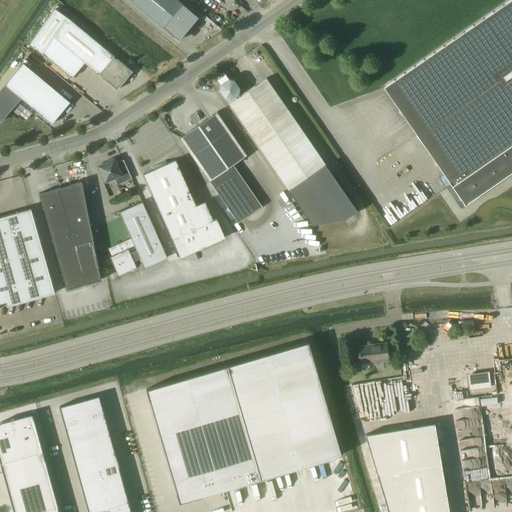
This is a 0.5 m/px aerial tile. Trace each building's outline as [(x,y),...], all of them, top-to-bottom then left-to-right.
[(133,0),(132,2),(179,41),(198,18),(177,0),(133,0)] [(461,201),(464,206),(511,172),(511,0),(383,88),(456,193),(459,202),(461,201)] [(84,63),(117,90),(132,72),(67,18),(55,9),(30,45),(71,78),(84,63)] [(21,98),(52,124),(70,103),(23,64),(5,85),(0,91),(0,120),(1,122),(21,98)] [(237,99),(235,100),(229,104),(313,224),(345,220),(357,211),(265,79),(237,99)] [(233,98),(235,100),(237,99),(235,96),(239,94),(239,89),(234,81),(229,80),(220,85),(219,91),(225,99),(230,100),(233,98)] [(238,162),(247,156),(217,112),(208,118),(185,134),(179,138),(180,138),(209,181),(210,181),(238,223),(245,218),(252,213),(223,172),(238,162)] [(114,179),(117,186),(132,179),(124,161),(116,164),(114,159),(105,163),(103,163),(101,164),(100,165),(98,166),(99,167),(97,168),(100,176),(102,175),(105,183),(114,179)] [(196,206),(175,161),(167,164),(165,160),(150,168),(151,171),(143,175),(180,258),(225,238),(216,219),(213,221),(204,202),(196,206)] [(82,182),(39,194),(66,290),(101,280),(82,182)] [(132,241),(142,264),(144,268),(167,258),(142,202),(119,212),(132,241)] [(55,293),(31,209),(0,217),(0,303),(6,302),(7,307),(55,293)] [(110,257),(118,276),(136,268),(136,267),(142,264),(132,241),(126,243),(125,242),(108,249),(112,257),(110,257)] [(308,342),(146,389),(179,503),(225,489),(341,455),(308,342)] [(360,363),(361,369),(368,368),(371,365),(370,362),(388,360),(386,344),(359,347),(360,363)] [(490,385),(489,378),(488,374),(484,374),(473,376),(469,376),(469,378),(470,390),(471,390),(471,388),(490,385)] [(130,511),(99,396),(59,407),(88,511),(130,511)] [(0,464),(3,474),(13,511),(59,511),(43,452),(32,415),(0,423),(0,464)] [(448,511),(434,423),(365,433),(387,511),(448,511)]
